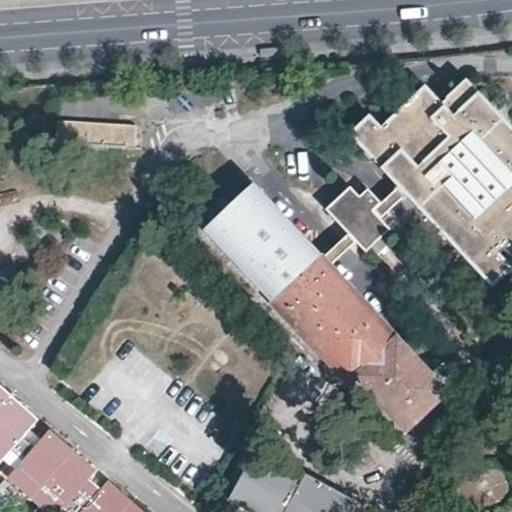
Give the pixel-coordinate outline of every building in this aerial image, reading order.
[(393,188),(401,197),(489,288),(510,269),(495,252),(499,248),(507,255),(511,250),(511,132),(477,95),(462,79),(436,103),(420,87),(376,129),(362,117),(344,136),(361,153),(393,188)] [(115,121),(54,118),(51,174),(135,179),(137,149),(114,148),(115,121)] [(442,392),(326,268),(319,261),(289,230),(247,185),(244,188),(230,174),(212,190),(219,196),(193,220),(345,380),(347,382),(355,376),(372,394),(404,427),(442,392)] [(375,221),(401,197),(393,188),(377,204),(368,213),(375,221)] [(385,232),(375,221),(368,213),(377,204),(363,190),(354,198),(345,189),(322,211),(345,235),(353,243),(363,253),(368,249),(378,259),(383,254),(386,252),(376,241),(385,232)] [(326,268),(353,243),(345,235),(319,261),(326,268)] [(34,420),(0,390),(0,504),(3,501),(3,500),(0,497),(0,460),(15,474),(32,453),(41,443),(25,430),(34,420)] [(32,453),(15,474),(8,481),(43,511),(53,511),(61,503),(70,511),(143,511),(106,479),(93,494),(79,482),(91,469),(92,467),(51,432),(41,443),(32,453)] [(345,511),(352,500),(305,475),(298,487),(291,483),(293,477),(257,457),(232,504),(246,511),(345,511)]
